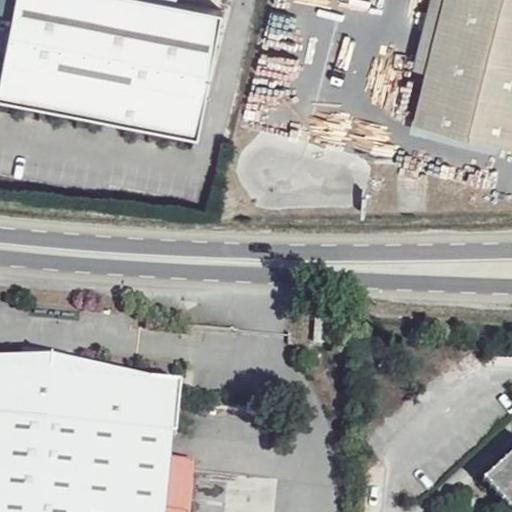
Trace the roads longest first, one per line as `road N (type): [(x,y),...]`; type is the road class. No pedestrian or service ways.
road 1 (primary): [(511,251),(151,246),(0,233)]
road 2 (primary): [(0,256),(511,279)]
